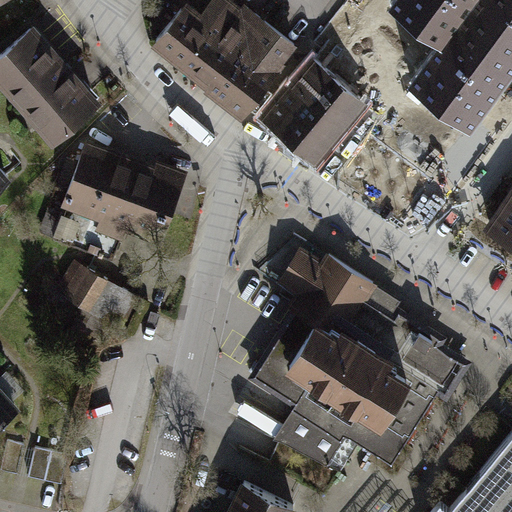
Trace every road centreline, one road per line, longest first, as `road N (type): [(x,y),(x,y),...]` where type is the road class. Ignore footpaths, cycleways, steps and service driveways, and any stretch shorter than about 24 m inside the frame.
road 1 (residential): [(156,511),(232,144)]
road 2 (residential): [(232,144),(427,255)]
road 3 (residential): [(108,22),(170,94),(232,144)]
road 4 (residential): [(511,139),(427,255)]
